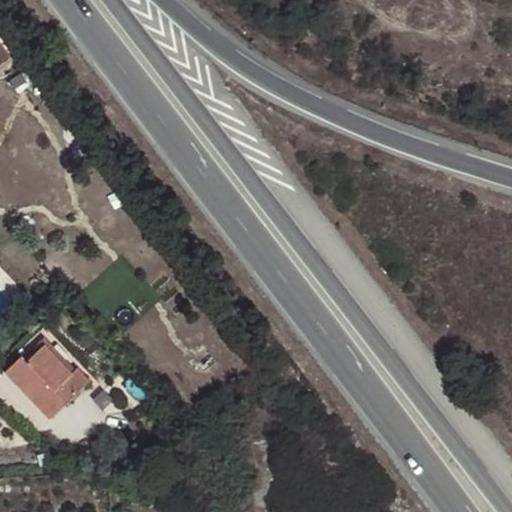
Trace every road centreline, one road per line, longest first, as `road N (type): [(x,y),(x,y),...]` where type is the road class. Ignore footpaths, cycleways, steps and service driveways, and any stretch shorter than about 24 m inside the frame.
road 1 (primary): [(504,511),(111,0)]
road 2 (primary): [(70,0),(457,511)]
road 3 (motorway): [(511,179),(290,94),(172,0)]
